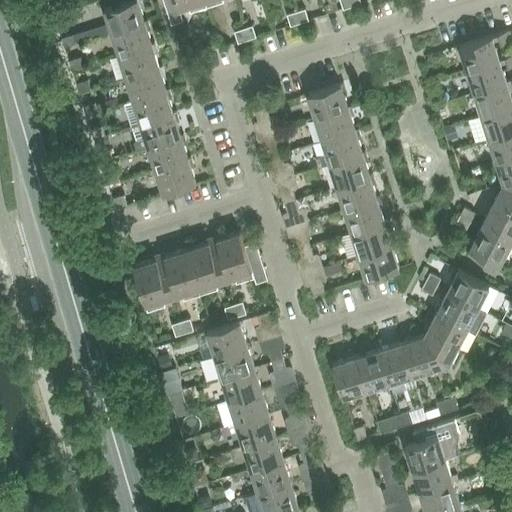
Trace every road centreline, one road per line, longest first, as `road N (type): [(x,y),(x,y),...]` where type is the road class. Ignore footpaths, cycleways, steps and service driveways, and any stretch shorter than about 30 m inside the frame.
road 1 (tertiary): [(136,511),(0,50)]
road 2 (residential): [(263,198),(233,101),(235,79),(477,0)]
road 3 (residential): [(374,511),(362,472),(338,462),(299,335)]
road 4 (residential): [(121,243),(263,198)]
road 5 (residential): [(299,335),(263,198)]
